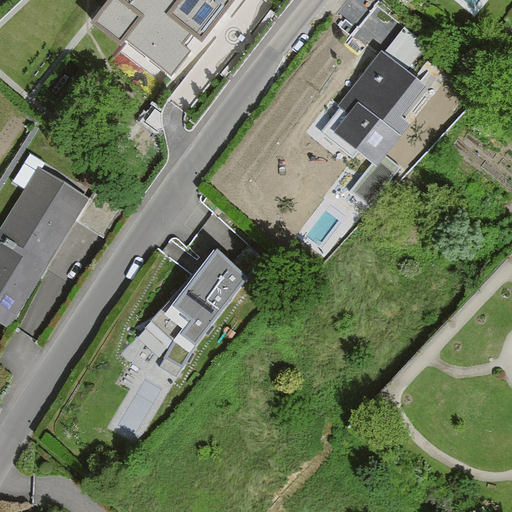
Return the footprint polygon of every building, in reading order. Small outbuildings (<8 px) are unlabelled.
[(110,0),(94,21),(121,43),(124,39),(171,76),(191,51),(181,44),(191,31),(202,39),(232,0),(110,0)] [(383,53),(327,121),(376,161),(405,125),(393,116),(420,83),(383,53)] [(0,234),(5,238),(0,246),(0,320),(7,325),(86,199),(38,168),(0,228),(0,234)] [(129,194),(105,178),(79,220),(103,235),(129,194)] [(249,278),(217,251),(146,328),(169,348),(160,368),(178,377),(195,348),(249,278)]
